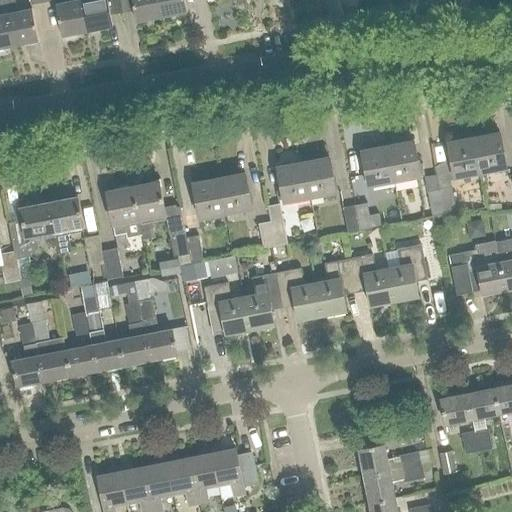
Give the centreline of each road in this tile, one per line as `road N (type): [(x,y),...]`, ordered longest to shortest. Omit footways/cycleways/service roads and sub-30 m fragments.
road 1 (tertiary): [(0,119),(311,65),(511,55)]
road 2 (residential): [(0,446),(289,387)]
road 3 (residential): [(289,387),(511,342)]
road 4 (residential): [(314,511),(289,387)]
